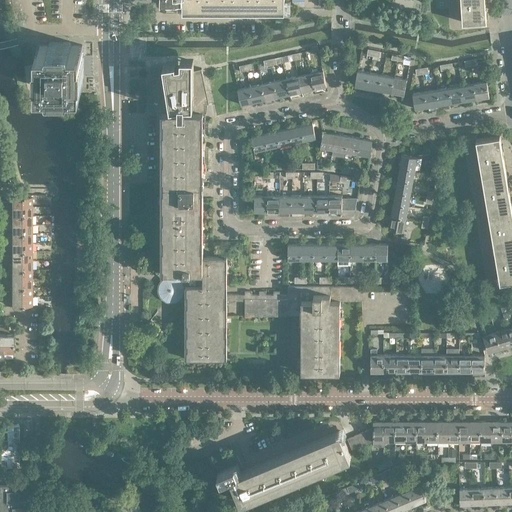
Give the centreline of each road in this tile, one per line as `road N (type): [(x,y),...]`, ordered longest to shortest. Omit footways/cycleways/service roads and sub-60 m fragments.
road 1 (residential): [(339,102),(226,121),(232,222),(364,223),(385,132)]
road 2 (residential): [(101,398),(511,397)]
road 3 (tertiary): [(106,384),(111,29)]
road 4 (residential): [(465,118),(490,273)]
